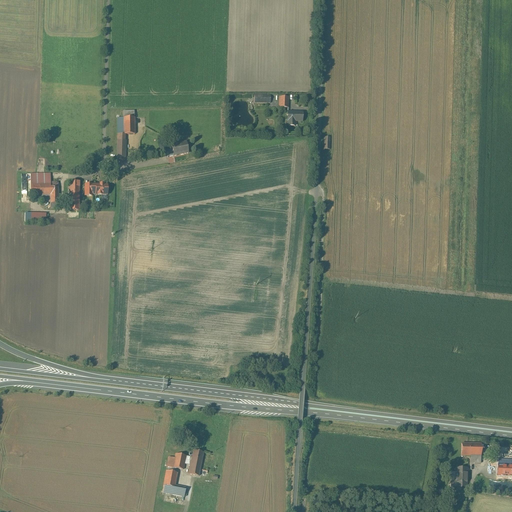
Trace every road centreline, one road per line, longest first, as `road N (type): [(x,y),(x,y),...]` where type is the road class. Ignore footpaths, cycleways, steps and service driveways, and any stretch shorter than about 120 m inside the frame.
road 1 (unclassified): [(323,0),(293,511)]
road 2 (trunk): [(281,405),(511,432)]
road 3 (trunk): [(93,389),(281,405)]
road 4 (motorway): [(156,385),(72,371),(0,343)]
road 5 (trunk): [(156,385),(0,366)]
road 6 (track): [(316,190),(323,204),(319,334)]
road 7 (trunk): [(281,405),(156,385)]
